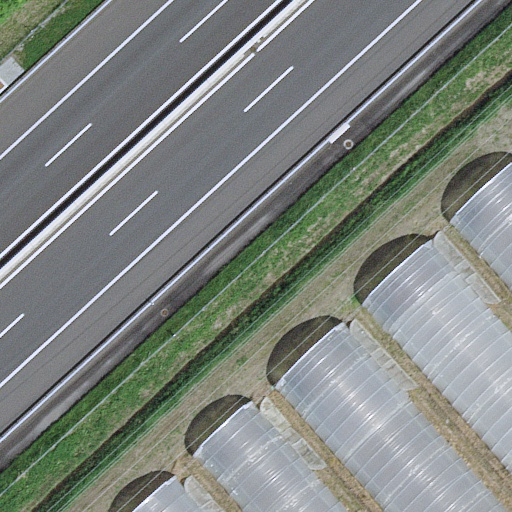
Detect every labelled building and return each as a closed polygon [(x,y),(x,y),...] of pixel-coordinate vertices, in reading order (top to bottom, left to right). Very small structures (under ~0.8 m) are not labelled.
[(511,166),(447,224),(511,298),(511,166)] [(381,277),(354,304),(511,487),(511,351),(419,245),(381,277)] [(291,360),(273,388),(379,511),(491,511),(331,330),(291,360)] [(199,441),(187,460),(232,511),(337,511),(244,403),(219,419),(199,441)] [(197,511),(167,479),(135,511),(197,511)]
